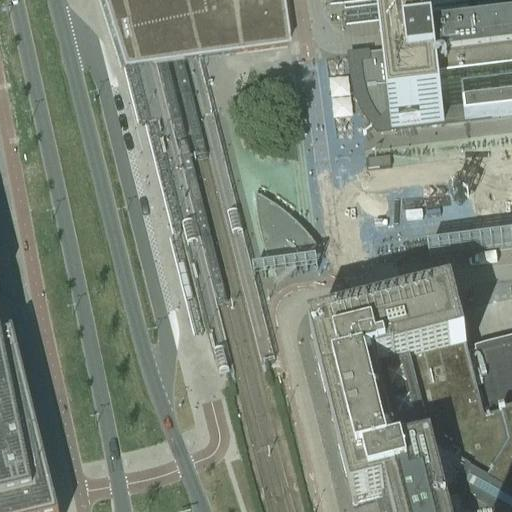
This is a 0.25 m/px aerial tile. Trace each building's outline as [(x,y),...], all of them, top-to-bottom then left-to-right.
[(140,66),(198,58),(183,0),(102,0),(104,7),(117,4),(126,10),(140,66)] [(183,0),(198,58),(224,55),(290,46),(287,22),(284,1),(283,0),(183,0)] [(117,4),(104,7),(124,69),(140,66),(126,10),(117,4)] [(511,47),(430,57),(427,36),(425,17),(390,21),(372,23),(375,43),(376,52),(347,55),(350,83),(354,97),(356,103),(361,112),(367,120),(369,123),(368,124),(369,125),(383,114),(385,130),(438,124),(437,112),(458,110),(460,121),(511,115),(511,33),(510,34),(511,47)] [(333,103),(352,100),(346,57),(328,59),(333,103)] [(0,511),(56,511),(11,326),(0,283),(0,511)] [(315,338),(310,339),(318,367),(317,367),(318,371),(319,370),(325,395),(324,395),(325,398),(326,398),(328,405),(327,405),(330,417),(331,416),(332,423),(331,423),(332,426),(333,426),(339,451),(338,451),(339,454),(340,454),(347,479),(345,479),(346,482),(347,482),(353,506),(352,506),(353,510),(357,509),(357,508),(376,504),(382,503),(384,503),(384,501),(389,499),(391,511),(511,511),(511,421),(485,429),(474,431),(455,359),(466,356),(467,356),(463,339),(462,339),(460,334),(462,334),(461,331),(460,331),(454,307),(455,307),(454,303),(395,318),(395,316),(395,315),(393,316),(370,322),(368,322),(368,323),(369,324),(367,325),(367,326),(342,332),(342,331),(339,332),(339,333),(315,339),(315,338)]
